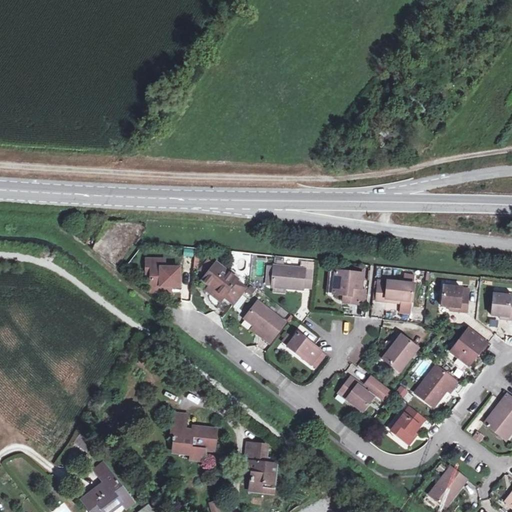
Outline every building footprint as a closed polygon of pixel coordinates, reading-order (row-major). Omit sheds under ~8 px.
[(151,288),(164,288),(164,282),(172,282),(179,282),(179,263),(164,263),(164,255),(146,255),(146,262),(151,262),(151,271),(151,288)] [(203,279),(232,302),(246,286),(237,279),(238,277),(218,260),(203,279)] [(316,269),(273,264),(271,284),(305,287),(305,284),(314,285),(316,269)] [(333,271),(339,271),(363,274),(364,268),(334,265),(333,271)] [(339,271),(333,271),(331,292),(336,293),(339,271)] [(339,271),(336,293),(344,294),(343,301),(349,301),(349,304),(360,305),(363,274),(339,271)] [(378,300),(389,301),(390,298),(401,299),(411,300),(413,284),(390,281),(390,286),(379,285),(378,300)] [(457,307),(457,311),(466,312),(468,289),(439,286),(437,305),(447,306),(457,307)] [(491,314),(501,315),(509,316),(508,322),(511,321),(511,295),(493,293),(491,314)] [(240,309),(249,301),(244,296),(235,304),(240,309)] [(253,323),(256,326),(264,332),(262,335),(268,339),(283,321),(257,300),(245,316),(253,323)] [(483,347),(486,349),(491,343),(472,328),(453,351),(469,364),(479,352),(483,347)] [(288,344),(293,337),(288,332),(282,339),(288,344)] [(312,344),(308,342),(297,333),(293,337),(288,344),(287,345),(309,363),(310,362),(318,351),(319,350),(312,344)] [(391,349),(389,347),(382,355),(399,369),(416,347),(402,336),(395,345),(391,349)] [(355,347),(348,359),(357,365),(365,352),(355,347)] [(323,356),(318,351),(310,362),(315,366),(323,356)] [(420,376),(430,364),(425,360),(415,372),(420,376)] [(449,388),(452,390),(456,384),(436,368),(415,395),(432,409),(446,392),(449,388)] [(192,386),(182,372),(171,380),(181,394),(192,386)] [(350,397),(346,401),(360,412),(372,397),(363,390),(356,384),(358,381),(351,376),(340,390),(350,397)] [(378,382),(371,376),(365,383),(369,387),(368,388),(371,391),(378,382)] [(356,384),(363,390),(365,387),(358,381),(356,384)] [(378,382),(371,391),(383,400),(390,392),(378,382)] [(400,385),(395,391),(406,402),(411,396),(400,385)] [(350,397),(340,390),(337,393),(346,401),(350,397)] [(511,423),(511,403),(505,398),(500,404),(504,407),(486,430),(499,440),(511,423)] [(482,427),(486,430),(504,407),(500,404),(482,427)] [(404,443),(412,433),(422,421),(408,410),(390,431),(404,443)] [(185,453),(200,456),(210,457),(214,437),(189,432),(188,436),(181,434),(184,420),(170,417),(166,437),(171,438),(167,456),(183,459),(185,453)] [(511,423),(499,440),(504,444),(511,434),(511,423)] [(472,437),(479,442),(483,435),(476,430),(472,437)] [(412,433),(404,443),(408,447),(416,437),(412,433)] [(251,460),(250,469),(256,470),(255,479),(253,490),(265,491),(266,482),(278,483),(281,464),(275,463),(270,462),(271,455),(272,443),(251,440),(248,459),(251,460)] [(185,453),(183,459),(183,463),(197,466),(200,456),(185,453)] [(117,495),(124,489),(96,454),(88,460),(96,472),(74,490),(89,508),(112,489),(117,495)] [(443,511),(465,484),(448,471),(426,499),(443,511)] [(215,499),(207,502),(209,511),(215,511),(219,511),(215,499)]
